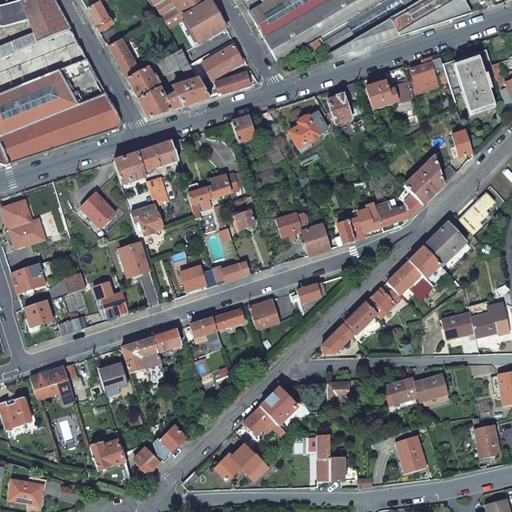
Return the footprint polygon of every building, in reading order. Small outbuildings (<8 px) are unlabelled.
[(0,93),(87,63),(52,0),(26,0),(2,7),(0,7),(0,23),(1,24),(27,17),(33,34),(0,46),(0,93)] [(150,0),(153,6),(155,5),(169,28),(184,20),(182,18),(210,2),(209,0),(150,0)] [(265,40),(333,0),(273,0),(264,5),(250,14),(265,40)] [(333,0),(265,40),(278,63),(288,57),(292,62),(299,58),(296,53),(300,50),(306,60),(326,49),(329,55),(389,20),(424,0),(333,0)] [(399,38),(471,14),(465,1),(463,0),(424,0),(389,20),(399,38)] [(210,2),(182,18),(184,20),(198,45),(226,29),(210,2)] [(99,4),(87,11),(96,27),(99,33),(113,25),(110,20),(108,20),(99,4)] [(365,49),(399,38),(389,20),(329,55),(331,60),(365,49)] [(121,41),(108,48),(127,81),(140,74),(121,41)] [(233,47),(202,64),(212,82),(243,65),(233,47)] [(178,51),(174,54),(190,83),(197,81),(189,65),(181,49),(178,51)] [(486,50),(442,65),(452,94),(461,92),(454,69),(479,60),(485,81),(495,78),(486,50)] [(173,55),(157,64),(164,76),(180,66),(173,55)] [(421,61),(422,65),(429,63),(433,75),(435,74),(430,58),(421,61)] [(479,60),(454,69),(461,92),(469,113),(493,105),(485,81),(479,60)] [(87,63),(0,93),(0,166),(6,168),(118,130),(121,125),(104,94),(81,104),(76,93),(70,95),(64,81),(91,70),(87,63)] [(416,70),(410,72),(414,85),(419,83),(422,93),(438,88),(433,75),(429,63),(422,65),(423,68),(416,70)] [(140,74),(127,81),(149,121),(209,100),(202,88),(198,80),(197,81),(190,83),(173,89),(176,95),(171,99),(166,91),(162,94),(148,69),(140,74)] [(246,73),(215,83),(219,97),(235,92),(250,86),(246,73)] [(503,78),(497,81),(506,106),(511,102),(511,80),(505,83),(503,78)] [(343,87),(348,102),(361,97),(357,82),(343,87)] [(397,103),(393,91),(388,92),(385,82),(375,86),(365,89),(372,111),(397,103)] [(414,100),(408,82),(392,88),(393,88),(393,91),(397,103),(398,106),(414,100)] [(337,99),(327,102),(335,126),(351,120),(343,96),(340,97),(336,98),(337,99)] [(269,112),(260,115),(267,127),(275,123),(269,112)] [(299,127),(289,133),(298,148),(311,141),(312,143),(318,139),(317,137),(328,131),(317,113),(307,119),(297,124),(299,127)] [(248,119),(231,124),(238,144),(254,138),(251,129),(248,119)] [(264,122),(258,125),(263,135),(269,132),(264,122)] [(464,133),(451,137),(458,159),(471,154),(464,133)] [(171,144),(174,153),(183,150),(180,141),(171,144)] [(171,144),(137,155),(144,175),(147,174),(146,172),(174,162),(174,165),(177,164),(174,153),(171,144)] [(125,158),(114,162),(121,186),(145,178),(144,175),(137,155),(125,158)] [(430,161),(404,187),(411,194),(423,207),(433,196),(444,186),(433,158),(431,157),(429,159),(430,161)] [(241,172),(233,175),(238,188),(245,186),(241,172)] [(233,174),(225,177),(225,179),(227,183),(230,193),(238,190),(238,188),(233,175),(233,174)] [(307,176),(299,181),(302,187),(312,185),(307,176)] [(227,183),(225,179),(224,179),(224,177),(213,181),(215,187),(227,183)] [(154,181),(147,183),(155,207),(161,205),(154,181)] [(191,194),(187,195),(196,220),(201,219),(199,212),(212,208),(209,200),(230,193),(227,183),(215,187),(199,192),(196,184),(193,186),(189,187),(191,194)] [(486,192),(458,220),(472,235),(482,225),(479,222),(489,213),(486,210),(495,201),(491,197),(486,192)] [(404,207),(377,216),(382,229),(396,224),(410,220),(423,207),(411,194),(404,204),(404,207)] [(88,202),(82,209),(100,228),(115,215),(95,195),(88,202)] [(14,205),(2,209),(9,230),(32,222),(25,201),(14,205)] [(228,229),(220,205),(215,207),(223,231),(228,229)] [(358,219),(347,222),(349,231),(355,229),(361,227),(363,234),(372,232),(382,229),(377,216),(373,205),(365,208),(366,211),(356,214),(358,219)] [(155,207),(130,215),(138,235),(142,233),(144,238),(149,236),(155,235),(153,230),(161,227),(155,207)] [(236,220),(233,221),(236,231),(246,228),(255,225),(251,212),(235,217),(236,220)] [(295,214),(276,220),(281,237),(301,231),(295,214)] [(344,214),(337,216),(340,224),(335,225),(338,236),(341,246),(352,242),(349,231),(347,222),(344,214)] [(435,236),(423,248),(440,266),(465,242),(447,224),(435,236)] [(321,225),(301,231),(309,256),(319,253),(330,250),(321,225)] [(355,229),(349,231),(352,242),(360,240),(358,236),(355,229)] [(67,232),(62,233),(69,254),(74,253),(67,232)] [(141,245),(119,252),(128,279),(139,275),(150,272),(141,245)] [(420,275),(425,280),(426,280),(440,266),(423,248),(416,255),(409,262),(421,275),(420,275)] [(42,255),(9,265),(12,273),(39,265),(44,263),(42,255)] [(246,261),(239,264),(244,277),(251,275),(246,261)] [(398,272),(387,283),(393,289),(396,292),(400,295),(409,286),(411,288),(420,279),(418,277),(420,275),(421,275),(409,262),(398,272)] [(211,269),(217,285),(244,277),(239,264),(223,270),(221,265),(211,269)] [(39,265),(12,273),(15,283),(18,293),(45,285),(39,265)] [(425,280),(412,292),(420,301),(448,274),(440,266),(426,280),(425,280)] [(69,285),(73,294),(86,289),(83,280),(69,285)] [(191,287),(193,294),(208,289),(206,282),(191,287)] [(321,284),(297,292),(298,295),(299,298),(301,304),(320,298),(319,293),(324,292),(321,284)] [(395,305),(402,298),(400,295),(396,292),(393,289),(387,295),(381,289),(380,290),(389,299),(395,305)] [(373,297),(366,304),(377,316),(381,319),(395,305),(389,299),(380,290),(373,297)] [(122,294),(103,300),(106,311),(110,309),(114,308),(117,314),(128,312),(122,294)] [(276,311),(272,300),(249,308),(257,331),(279,323),(276,311)] [(47,302),(26,309),(32,327),(43,324),(54,321),(47,302)] [(471,319),(494,314),(495,322),(505,320),(503,309),(501,307),(501,306),(498,305),(495,305),(488,307),(487,302),(468,306),(470,314),(471,319)] [(355,314),(344,325),(356,336),(377,316),(366,304),(355,314)] [(213,320),(217,331),(244,323),(241,310),(227,315),(213,320)] [(470,314),(441,322),(446,342),(460,338),(475,334),(471,319),(470,314)] [(494,314),(471,319),(475,334),(476,339),(487,336),(498,333),(495,322),(494,314)] [(202,323),(191,327),(196,342),(208,338),(207,335),(217,331),(213,320),(202,323)] [(71,321),(58,325),(62,336),(74,332),(71,321)] [(332,337),(321,348),(323,354),(335,354),(352,338),(352,337),(343,327),(332,337)] [(165,336),(153,339),(158,354),(181,346),(176,332),(165,336)] [(137,345),(122,350),(130,374),(146,369),(152,388),(167,383),(158,354),(153,339),(137,345)] [(110,369),(98,373),(104,391),(118,386),(119,389),(128,386),(121,366),(110,369)] [(60,393),(64,405),(74,402),(63,368),(56,370),(62,390),(63,392),(60,393)] [(43,375),(30,379),(37,400),(60,393),(63,392),(62,390),(56,370),(43,375)] [(511,372),(507,373),(497,375),(503,407),(511,405),(511,372)] [(428,380),(413,384),(417,398),(419,403),(447,394),(442,376),(428,380)] [(398,384),(384,388),(389,406),(417,398),(413,384),(412,380),(398,384)] [(347,385),(327,385),(328,403),(347,403),(347,397),(347,385)] [(364,385),(347,385),(347,397),(364,397),(364,385)] [(269,399),(260,408),(278,426),(279,427),(296,409),(278,391),(269,399)] [(31,422),(24,400),(19,401),(14,403),(15,404),(7,407),(6,405),(6,402),(0,404),(0,416),(5,431),(31,422)] [(250,418),(240,428),(243,431),(245,429),(255,439),(262,432),(267,437),(278,426),(260,408),(250,418)] [(493,426),(474,430),(480,459),(489,457),(499,455),(493,426)] [(158,440),(153,444),(159,462),(160,463),(172,451),(185,439),(175,428),(160,442),(158,440)] [(317,438),(318,483),(323,483),(329,483),(329,461),(330,461),(330,438),(317,438)] [(414,438),(395,444),(404,475),(415,472),(426,468),(422,457),(421,457),(414,438)] [(8,442),(0,440),(0,447),(10,450),(8,442)] [(96,446),(90,448),(97,472),(124,463),(117,442),(103,446),(102,444),(96,446)] [(241,444),(215,470),(226,482),(240,469),(243,467),(249,474),(247,476),(253,483),(267,471),(241,444)] [(147,448),(134,460),(138,464),(142,468),(145,472),(148,475),(160,463),(159,462),(152,453),(147,448)] [(329,461),(329,483),(337,483),(344,483),(344,461),(330,461),(329,461)] [(249,474),(243,467),(240,469),(247,476),(249,474)] [(142,468),(136,473),(140,477),(145,472),(142,468)] [(181,486),(188,491),(201,480),(193,474),(181,486)] [(367,479),(357,479),(357,489),(367,488),(367,479)] [(42,488),(11,482),(7,502),(39,508),(42,488)] [(496,503),(486,505),(487,511),(509,511),(506,500),(496,503)]
